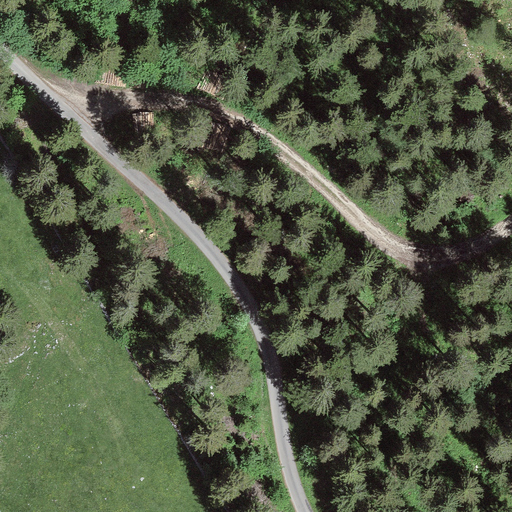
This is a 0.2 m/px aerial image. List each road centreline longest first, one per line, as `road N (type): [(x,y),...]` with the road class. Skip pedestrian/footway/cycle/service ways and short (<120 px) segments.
road 1 (track): [(0,48),(187,227),(263,317),(288,459),(306,511)]
road 2 (track): [(511,233),(420,257),(396,247),(297,161),(207,109),(146,102),(70,118)]
